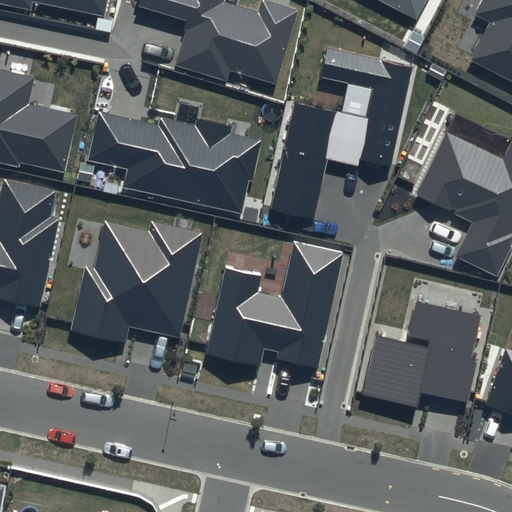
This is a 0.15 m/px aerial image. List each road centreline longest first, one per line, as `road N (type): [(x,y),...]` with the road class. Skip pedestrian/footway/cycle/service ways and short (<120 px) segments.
road 1 (residential): [(504,511),(451,493),(236,449)]
road 2 (residential): [(236,449),(0,399)]
